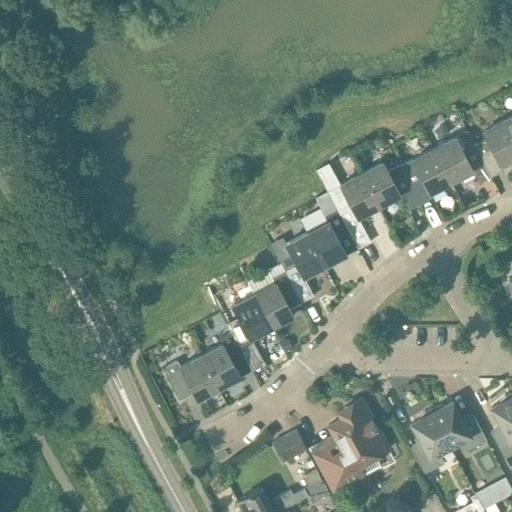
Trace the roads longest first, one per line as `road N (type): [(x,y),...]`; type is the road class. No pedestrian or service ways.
road 1 (tertiary): [(182,511),(0,170)]
road 2 (residential): [(430,247),(483,344),(473,358),(359,357),(329,340)]
road 3 (residential): [(329,340),(430,247)]
road 4 (residential): [(234,426),(284,396),(329,340)]
